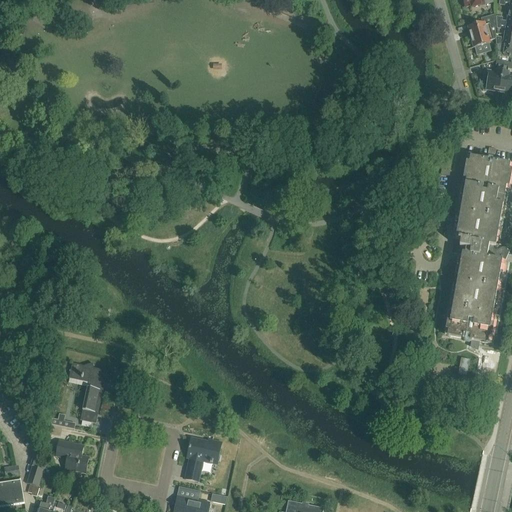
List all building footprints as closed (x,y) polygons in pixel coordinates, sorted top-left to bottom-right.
[(511,2),(500,0),(499,5),(504,6),(505,4),(509,4),(507,13),(511,14),(511,2)] [(511,14),(507,13),(506,22),(502,21),(502,19),(496,18),(497,23),(511,25),(511,14)] [(469,27),(474,48),(490,44),(490,41),(496,40),(495,38),(495,15),(482,19),(483,23),(469,27)] [(511,25),(497,23),(497,29),(500,29),(501,27),(505,27),(504,35),(511,36),(511,25)] [(511,36),(504,35),(502,43),(501,42),(501,39),(495,38),(496,40),(496,44),(511,47),(511,36)] [(511,47),(496,44),(496,45),(498,46),(498,52),(501,52),(502,48),(503,49),(502,55),(503,55),(502,55),(502,56),(511,58),(511,47)] [(502,67),(503,67),(499,93),(511,95),(511,92),(511,76),(509,76),(509,74),(507,74),(508,69),(511,69),(511,63),(503,62),(502,67)] [(499,93),(503,67),(502,67),(498,66),(497,72),(496,72),(495,73),(487,72),(485,73),(484,76),(486,78),(488,78),(486,90),(499,93)] [(458,260),(446,331),(449,331),(447,337),(465,340),(466,336),(470,337),(470,341),(487,344),(488,338),(491,339),(494,322),(504,268),(501,267),(502,262),(501,262),(502,255),(497,254),(498,248),(495,247),(496,242),(499,242),(504,215),(507,198),(511,171),(509,171),(510,165),(492,162),(492,166),(487,165),(487,161),(470,158),(469,163),(466,163),(453,234),(456,235),(453,254),(462,256),(461,260),(458,260)] [(466,378),(469,361),(460,360),(457,377),(466,378)] [(88,383),(80,420),(95,424),(107,371),(72,364),(69,379),(88,383)] [(185,480),(198,483),(203,462),(217,465),(222,444),(212,442),(212,444),(191,439),(187,459),(190,459),(185,480)] [(66,459),(64,469),(85,474),(88,457),(81,456),(83,446),(59,441),(55,456),(66,459)] [(29,486),(27,493),(31,494),(30,496),(36,497),(39,487),(38,487),(44,470),(32,467),(27,485),(29,486)] [(0,508),(25,505),(21,481),(0,484),(0,508)] [(175,511),(206,511),(208,504),(178,497),(175,511)] [(51,511),(54,503),(55,500),(48,498),(46,505),(41,504),(40,510),(39,510),(38,511),(51,511)] [(301,505),(288,502),(286,511),(323,511),(324,510),(307,506),(307,504),(302,503),(301,505)] [(62,511),(63,511),(64,511),(66,506),(58,504),(54,503),(51,511),(62,511)]
